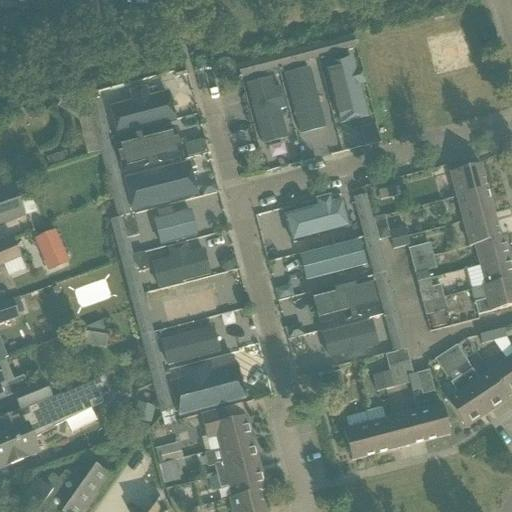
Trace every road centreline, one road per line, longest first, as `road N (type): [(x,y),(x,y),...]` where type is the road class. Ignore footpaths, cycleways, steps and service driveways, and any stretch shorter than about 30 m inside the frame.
road 1 (residential): [(303,511),(278,422),(285,397),(235,196)]
road 2 (residential): [(235,196),(486,131),(511,133)]
road 3 (residential): [(235,196),(202,70)]
